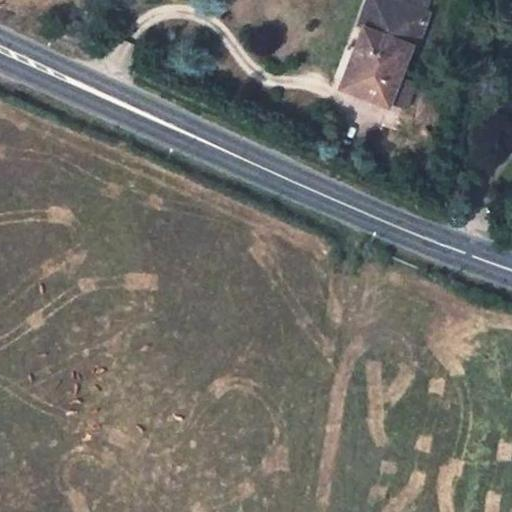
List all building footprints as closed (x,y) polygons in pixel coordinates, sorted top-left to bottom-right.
[(363,95),(386,103),(396,79),(408,46),(412,48),(425,13),(388,0),(375,0),(364,29),(363,29),(356,47),(343,82),(364,90),(363,95)] [(368,0),(358,27),(363,29),(364,29),(375,0),(368,0)] [(388,0),(425,13),(430,1),(428,0),(388,0)] [(386,106),(386,103),(363,95),(364,90),(343,82),(356,47),(352,45),(343,51),(332,82),(330,86),(331,87),(331,90),(331,91),(332,93),(332,94),(333,95),(334,96),(335,97),(337,97),(366,107),(376,110),(379,111),(380,110),(381,109),(382,108),(384,107),(386,106)] [(396,79),(386,103),(405,110),(414,86),(396,79)]
